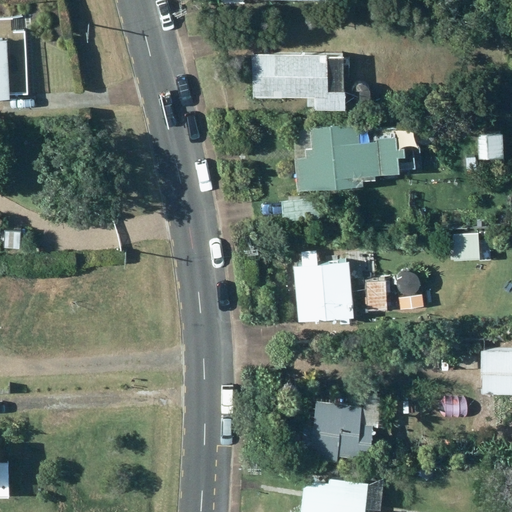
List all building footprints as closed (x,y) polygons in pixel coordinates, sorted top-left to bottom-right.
[(13,25),(0,25),(0,84),(32,82),(29,36),(14,37),(13,25)] [(344,44),(252,45),(253,86),(315,84),(315,96),(345,95),(344,44)] [(298,180),(362,173),(361,168),(375,166),(374,160),(400,157),(398,142),(405,141),(404,134),(397,134),(396,122),(377,123),(378,128),(359,130),(357,111),(310,116),(310,119),(292,121),(298,180)] [(504,146),(503,121),(478,122),(479,148),(504,146)] [(478,166),(476,148),(466,149),(467,166),(478,166)] [(284,213),(320,210),(318,190),(282,193),(284,213)] [(295,257),(300,311),(341,307),(341,314),(350,313),(350,306),(353,306),(348,253),(295,257)] [(366,302),(387,301),(385,273),(365,275),(366,302)] [(481,385),(511,383),(511,341),(479,342),(481,385)] [(361,395),(316,392),(314,416),(304,416),(301,448),(338,451),(338,445),(371,448),(374,411),(360,410),(361,395)] [(303,470),(300,511),(450,511),(451,511),(373,504),(372,511),(347,511),(349,502),(365,504),(365,499),(380,500),(382,473),(329,468),(328,472),(303,470)]
